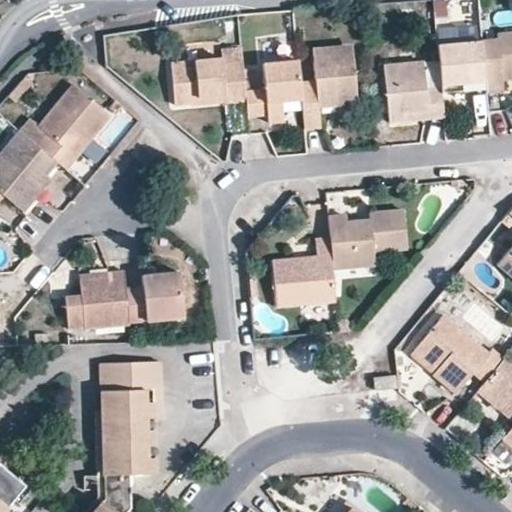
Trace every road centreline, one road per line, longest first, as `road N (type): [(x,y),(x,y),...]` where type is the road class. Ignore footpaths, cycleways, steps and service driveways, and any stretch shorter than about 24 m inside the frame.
road 1 (residential): [(218,203),(245,175),(511,148)]
road 2 (residential): [(241,461),(322,438),(384,442),(402,447),(480,511)]
road 3 (residential): [(241,461),(214,269),(218,203)]
road 4 (residential): [(0,56),(15,34),(54,13),(187,0)]
road 5 (residential): [(218,203),(164,218),(98,213)]
